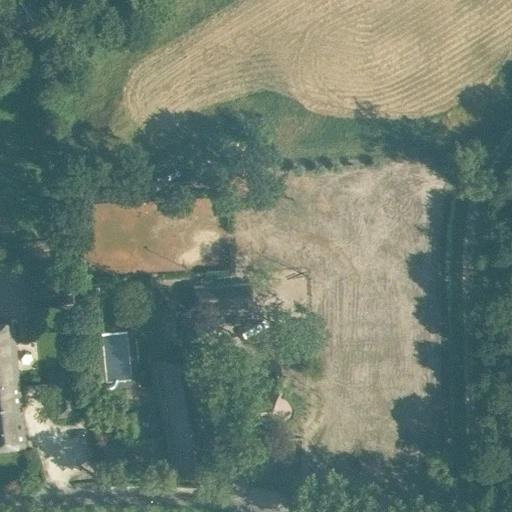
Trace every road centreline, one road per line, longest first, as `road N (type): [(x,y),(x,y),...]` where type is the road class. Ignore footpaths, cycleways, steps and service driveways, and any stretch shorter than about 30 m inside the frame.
road 1 (track): [(511,147),(484,187),(464,286),(475,511)]
road 2 (unclassified): [(281,511),(145,491),(0,497)]
